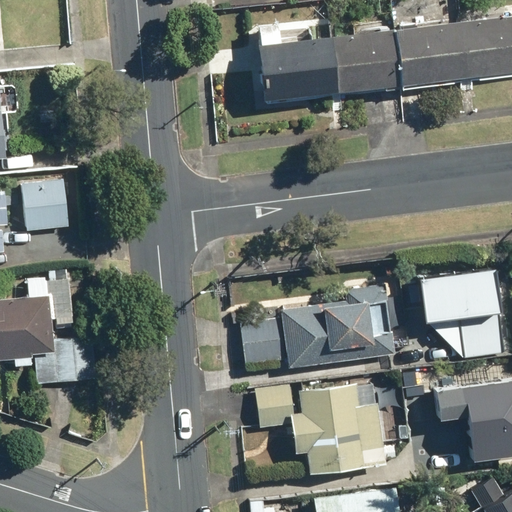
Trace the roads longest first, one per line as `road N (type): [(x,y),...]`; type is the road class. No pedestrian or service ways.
road 1 (tertiary): [(156,215),(511,168)]
road 2 (secondary): [(181,508),(156,215)]
road 3 (secondary): [(156,215),(137,0)]
